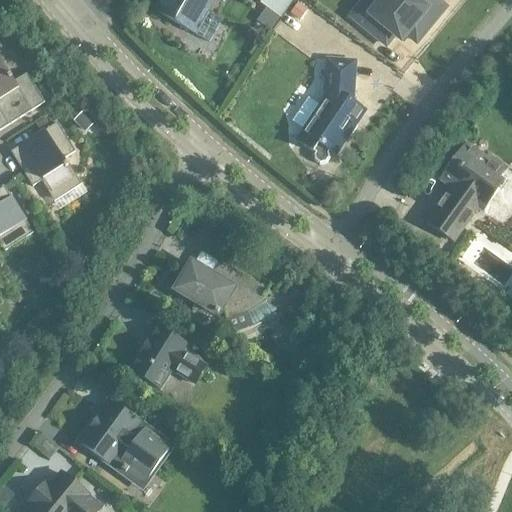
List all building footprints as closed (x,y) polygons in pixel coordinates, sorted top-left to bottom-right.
[(161,0),(155,12),(188,31),(187,32),(196,37),(209,14),(206,12),(213,0),(161,0)] [(422,37),(445,9),(433,0),(366,0),(352,18),(366,30),(365,31),(374,39),(376,37),(386,46),(394,35),(401,41),(411,28),(422,37)] [(297,4),(289,15),(299,22),(307,11),(297,4)] [(256,23),(270,32),(279,19),(265,9),(256,23)] [(0,131),(45,104),(27,75),(14,83),(12,79),(12,78),(10,75),(0,59),(0,131)] [(308,104),(292,127),(302,134),(297,142),(312,152),(315,153),(313,156),(314,162),(320,166),(326,164),(330,159),(328,153),(329,151),(335,156),(348,137),(350,138),(358,126),(356,125),(365,112),(349,100),(350,91),(353,91),(355,63),(327,61),(325,91),(329,94),(318,111),(308,104)] [(85,113),(73,124),(85,136),(97,125),(85,113)] [(44,119),(36,125),(39,129),(47,124),(44,119)] [(21,147),(11,153),(12,154),(13,153),(27,174),(25,176),(32,188),(43,181),(55,200),(79,185),(68,168),(66,164),(66,165),(63,161),(75,153),(57,124),(45,132),(45,131),(21,146),(21,147)] [(462,151),(456,150),(446,163),(449,169),(446,173),(445,173),(439,182),(450,189),(426,223),(453,243),(478,208),(483,212),(498,190),(494,187),(506,169),(488,156),(486,159),(466,145),(462,151)] [(11,198),(4,188),(3,189),(4,191),(0,193),(0,245),(4,252),(33,234),(26,222),(11,198)] [(481,250),(477,260),(492,267),(485,282),(505,292),(511,277),(511,254),(477,238),(473,246),(481,250)] [(192,265),(176,291),(196,303),(192,311),(193,311),(194,311),(196,311),(197,311),(198,312),(199,312),(201,312),(202,312),(205,312),(207,312),(209,312),(211,312),(218,316),(221,311),(224,310),(230,335),(232,335),(233,334),(235,334),(237,333),(239,333),(240,332),(242,332),(244,331),(245,331),(247,330),(248,329),(250,329),(244,316),(245,316),(246,315),(247,315),(248,314),(250,313),(251,313),(253,312),(254,311),(255,310),(257,309),(258,309),(259,308),(261,307),(262,306),(263,305),(264,304),(266,303),(253,295),(257,287),(219,264),(212,277),(192,265)] [(319,322),(305,326),(310,349),(324,346),(319,322)] [(130,372),(159,390),(171,370),(195,385),(206,368),(182,353),(186,346),(156,327),(139,353),(141,354),(130,372)] [(174,447),(109,400),(77,444),(120,475),(121,474),(120,473),(122,471),(126,474),(128,470),(147,484),(174,447)] [(51,483),(47,480),(44,483),(45,484),(29,504),(28,503),(25,507),(29,510),(27,511),(98,511),(99,510),(101,511),(104,508),(90,497),(91,496),(88,493),(87,494),(63,475),(64,474),(61,471),(51,483)]
